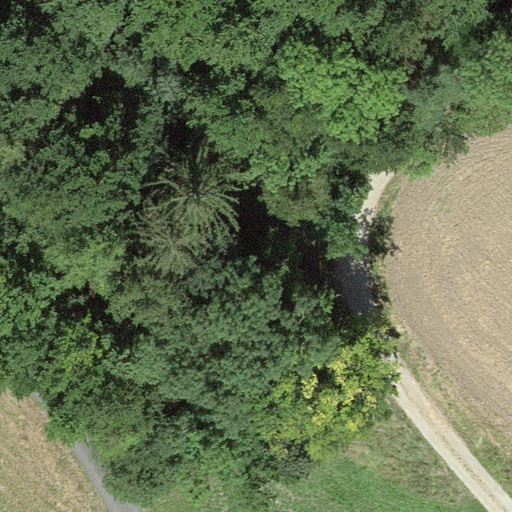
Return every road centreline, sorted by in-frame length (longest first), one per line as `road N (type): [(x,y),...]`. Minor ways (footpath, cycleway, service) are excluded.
road 1 (track): [(501,511),(451,459),(353,307),(349,234),(357,185),(391,134),(448,100),(511,90)]
road 2 (unclassified): [(121,511),(0,339)]
